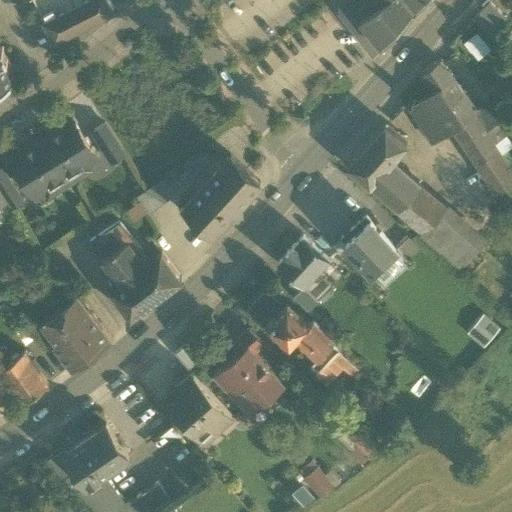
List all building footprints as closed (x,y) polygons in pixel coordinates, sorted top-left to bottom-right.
[(34,0),(44,19),(54,39),(113,8),(108,0),(34,0)] [(347,0),(377,41),(435,0),(347,0)] [(472,18),(488,35),(506,18),(490,1),(472,18)] [(491,49),(476,33),(463,44),(478,60),(491,49)] [(0,46),(0,89),(1,89),(0,86),(0,85),(11,81),(2,60),(7,57),(2,45),(0,46)] [(430,91),(445,113),(466,100),(469,99),(440,59),(420,74),(432,90),(430,91)] [(454,128),(496,192),(511,181),(511,168),(495,144),(473,110),(466,100),(445,113),(430,91),(408,107),(432,143),(454,128)] [(511,97),(509,94),(494,106),(501,116),(511,106),(511,97)] [(473,110),(495,144),(508,135),(486,102),(473,110)] [(52,130),(40,137),(69,182),(87,170),(81,160),(93,152),(74,122),(55,135),(52,130)] [(92,130),(111,161),(124,153),(104,122),(92,130)] [(347,164),(364,180),(386,155),(391,159),(405,143),(383,124),(347,164)] [(51,193),(69,182),(40,137),(29,144),(32,149),(13,162),(32,192),(45,183),(51,193)] [(183,206),(213,233),(231,213),(241,213),(240,203),(260,181),(230,154),(183,206)] [(364,180),(438,245),(460,221),(391,159),(386,155),(364,180)] [(2,169),(0,169),(0,188),(7,200),(11,206),(22,199),(2,169)] [(136,195),(148,211),(174,193),(162,176),(136,195)] [(351,249),(369,269),(370,268),(395,247),(366,214),(341,237),(351,249)] [(119,219),(114,222),(126,239),(143,263),(151,258),(119,219)] [(438,245),(460,264),(475,248),(482,240),(460,221),(438,245)] [(104,230),(116,247),(126,239),(114,222),(104,230)] [(89,240),(102,257),(116,247),(104,230),(89,240)] [(278,261),(303,285),(320,267),(328,259),(302,235),(294,244),(293,242),(286,250),(287,252),(278,261)] [(351,249),(341,237),(333,244),(344,256),(351,249)] [(134,271),(154,299),(181,279),(160,251),(151,258),(143,263),(126,239),(116,247),(134,271)] [(395,246),(395,247),(370,268),(383,283),(409,261),(395,246)] [(110,289),(130,318),(153,300),(154,299),(134,271),(116,247),(102,257),(120,282),(110,289)] [(486,258),(475,248),(460,264),(458,267),(469,277),(486,258)] [(327,273),(320,267),(303,285),(317,298),(327,287),(332,283),(324,276),(327,273)] [(317,298),(303,285),(292,295),(307,311),(319,299),(317,298)] [(327,287),(317,298),(319,299),(322,303),(333,293),(327,287)] [(247,306),(264,322),(268,318),(271,314),(277,314),(285,306),(265,288),(247,306)] [(40,322),(56,345),(80,327),(78,326),(92,316),(77,295),(40,322)] [(297,339),(316,358),(317,358),(333,340),(314,319),(309,323),(305,320),(305,319),(295,310),(295,311),(287,304),(285,306),(277,314),(271,314),(268,318),(268,323),(267,326),(289,347),(297,339)] [(467,330),(484,344),(500,324),(484,311),(467,330)] [(111,341),(92,316),(78,326),(80,327),(56,345),(53,347),(71,371),(111,341)] [(229,353),(233,357),(248,343),(256,352),(265,344),(248,326),(231,342),(236,347),(229,353)] [(357,366),(333,340),(317,358),(316,358),(310,363),(327,379),(343,363),(352,371),(357,366)] [(0,351),(0,373),(23,404),(51,383),(46,376),(42,379),(14,341),(0,351)] [(246,394),(258,408),(285,384),(256,352),(248,343),(233,357),(221,368),(246,394)] [(212,376),(236,403),(246,394),(221,368),(212,376)] [(165,402),(201,442),(203,440),(198,433),(224,410),(229,416),(230,415),(193,373),(179,385),(181,388),(165,402)] [(163,400),(165,402),(181,388),(179,385),(163,400)] [(246,394),(236,403),(249,416),(258,408),(246,394)] [(198,433),(203,440),(229,416),(224,410),(198,433)] [(64,455),(85,486),(102,474),(128,456),(107,425),(66,454),(64,455)] [(74,496),(86,488),(85,486),(64,455),(66,454),(63,451),(44,463),(74,496)] [(74,496),(89,511),(123,511),(127,510),(102,474),(85,486),(86,488),(74,496)] [(309,481),(321,496),(328,490),(317,475),(309,481)] [(138,502),(145,511),(160,511),(171,505),(156,484),(136,499),(138,502)] [(145,511),(138,502),(127,510),(123,511),(145,511)]
